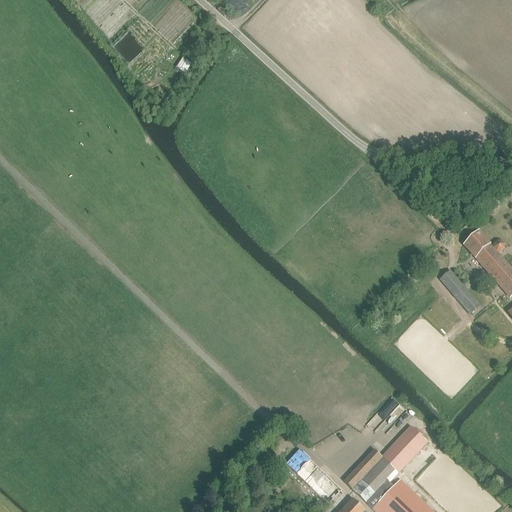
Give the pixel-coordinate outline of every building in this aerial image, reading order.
[(202,46),(213,35),(207,29),(196,41),(202,46)] [(511,296),(511,271),(479,234),(465,246),(510,299),(511,296)] [(494,249),(497,252),(501,253),(505,250),(505,245),(502,242),(498,242),(494,245),(494,249)] [(479,306),(461,286),(451,274),(441,282),(440,280),(433,287),(462,321),(479,306)] [(433,511),(408,488),(400,481),(394,487),(390,484),(427,444),(411,429),(383,459),(374,451),(344,483),(374,511),(433,511)] [(342,491),(339,488),(300,451),(286,465),(298,477),(328,506),(342,491)] [(278,457),(273,453),(265,461),(269,466),(278,457)] [(268,466),(261,459),(256,464),(264,471),(268,466)] [(364,511),(352,501),(341,511),(364,511)]
